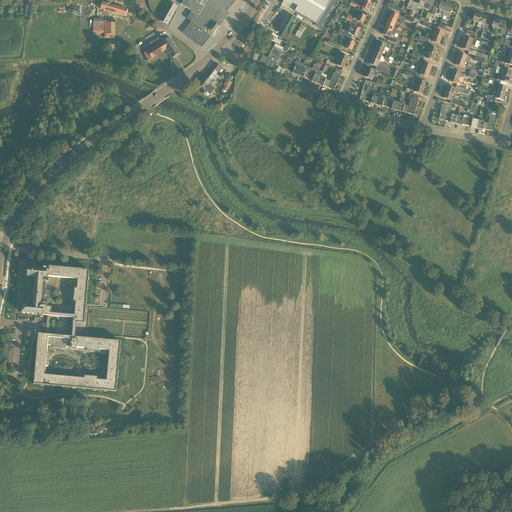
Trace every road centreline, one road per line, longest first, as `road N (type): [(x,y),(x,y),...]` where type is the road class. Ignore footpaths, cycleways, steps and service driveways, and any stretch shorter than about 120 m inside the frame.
road 1 (secondary): [(0,258),(38,186),(206,59)]
road 2 (track): [(404,260),(383,202),(358,187),(332,146),(340,105)]
road 3 (residential): [(422,127),(467,0)]
road 4 (residential): [(340,105),(219,47)]
road 5 (track): [(511,314),(416,274),(404,260)]
